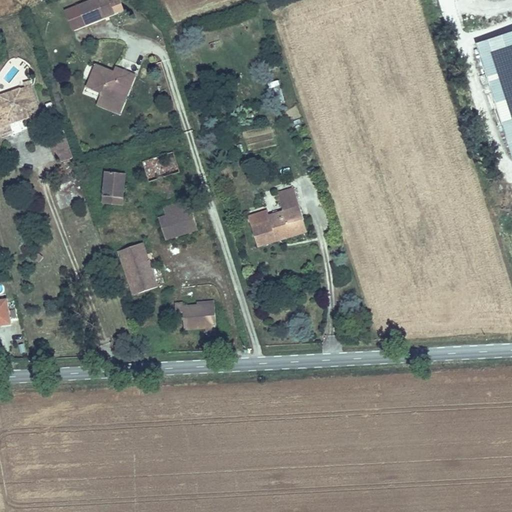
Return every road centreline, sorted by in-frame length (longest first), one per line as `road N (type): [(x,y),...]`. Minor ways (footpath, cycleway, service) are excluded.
road 1 (tertiary): [(0,376),(511,350)]
road 2 (unknown): [(32,152),(113,371)]
